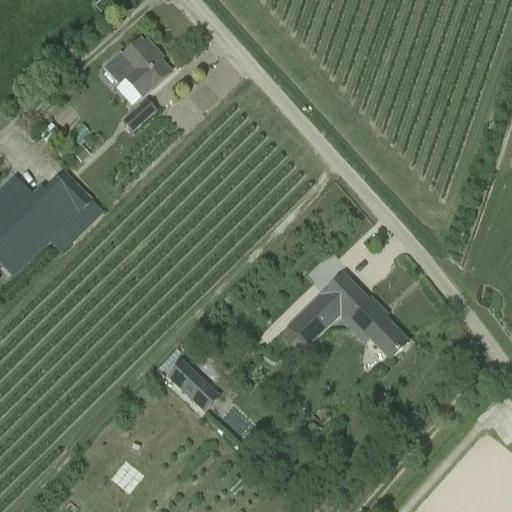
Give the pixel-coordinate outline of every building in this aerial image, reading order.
[(119,90),(127,83),(143,102),(172,76),(157,60),(160,58),(146,43),(143,46),(140,43),(123,59),(121,57),(103,72),(119,90)] [(146,103),(121,125),(133,137),(158,114),(146,103)] [(64,240),(53,251),(60,260),(104,216),(92,204),(93,203),(65,174),(44,193),(41,190),(34,198),(15,178),(0,192),(0,269),(13,283),(56,241),(61,237),(64,240)] [(326,295),(324,293),(286,330),(289,333),(281,340),(297,356),(304,349),(306,351),(343,315),(346,319),(390,364),(409,346),(382,318),(384,315),(371,301),(369,304),(365,301),(344,277),(326,295)] [(209,391),(181,365),(164,381),(194,408),(209,391)]
